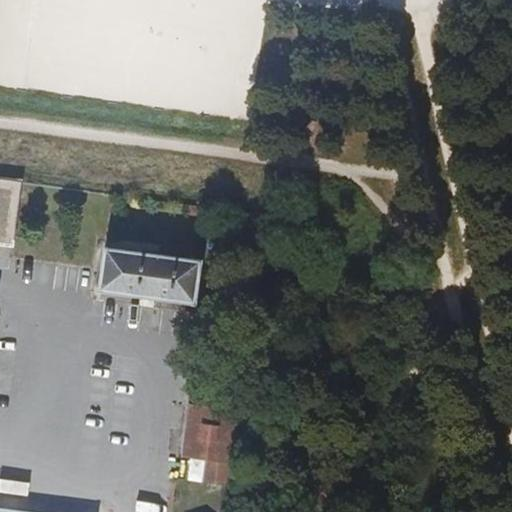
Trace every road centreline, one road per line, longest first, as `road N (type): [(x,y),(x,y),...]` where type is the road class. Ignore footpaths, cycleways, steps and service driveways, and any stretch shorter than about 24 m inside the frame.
road 1 (track): [(303,511),(308,163),(280,127),(79,0)]
road 2 (track): [(0,126),(308,163),(420,168)]
road 3 (unknown): [(511,273),(440,0)]
